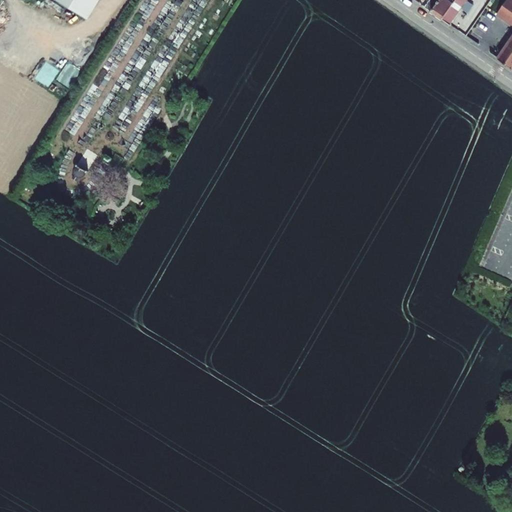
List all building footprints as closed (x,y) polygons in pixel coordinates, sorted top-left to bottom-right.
[(53,0),(86,20),(98,0),(53,0)] [(429,0),(424,6),(432,11),(439,0),(429,0)] [(439,0),(432,11),(449,24),(465,0),(439,0)] [(511,25),(511,0),(506,0),(496,14),(511,25)] [(511,38),(505,49),(498,58),(511,68),(511,38)] [(44,61),(34,79),(49,87),(59,69),(44,61)] [(56,80),(69,88),(80,70),(68,62),(56,80)]
